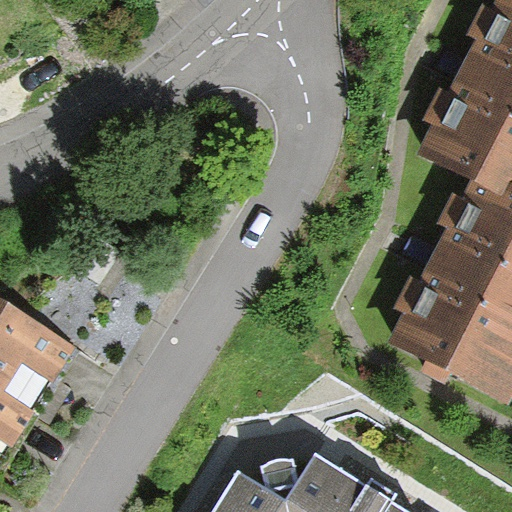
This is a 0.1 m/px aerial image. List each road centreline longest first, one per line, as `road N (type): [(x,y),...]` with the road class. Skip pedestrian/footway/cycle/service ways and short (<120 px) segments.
road 1 (residential): [(87,511),(277,209),(309,144),(311,120),(290,48),(259,6)]
road 2 (residential): [(0,175),(126,112),(259,6)]
